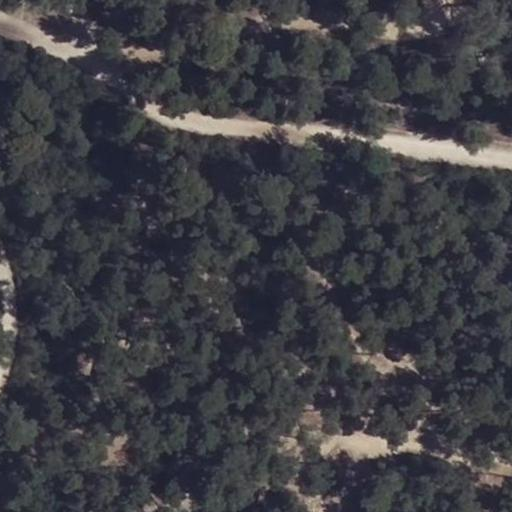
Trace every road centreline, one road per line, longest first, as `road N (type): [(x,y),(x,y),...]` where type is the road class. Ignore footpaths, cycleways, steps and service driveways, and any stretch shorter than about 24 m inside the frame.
road 1 (track): [(511,165),(221,126),(146,102),(0,19)]
road 2 (track): [(511,460),(439,441),(265,455),(219,474),(164,511)]
road 3 (track): [(443,0),(444,9),(399,34),(97,72)]
road 4 (track): [(0,378),(8,315),(0,258)]
